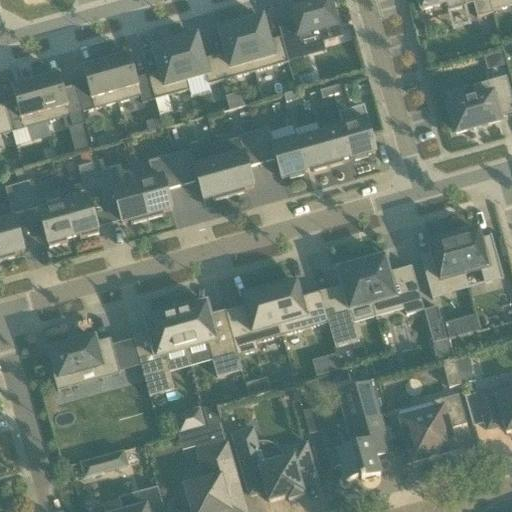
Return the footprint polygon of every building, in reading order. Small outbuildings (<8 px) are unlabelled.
[(477,20),(493,16),(492,14),(488,0),(417,0),(421,13),(445,6),(448,14),(466,9),(466,7),(473,5),(477,19),(477,20)] [(488,0),(492,14),(508,9),(505,0),(488,0)] [(278,28),(281,40),(286,56),(302,52),(299,40),(318,35),(321,45),(343,39),(338,24),(336,25),(329,1),(289,13),(292,24),(278,28)] [(262,20),(241,26),(254,74),(288,65),(286,56),(281,40),(269,43),(262,20)] [(424,25),(414,28),(417,39),(427,36),(424,25)] [(221,84),(254,74),(241,26),(220,32),(226,55),(214,59),(221,84)] [(196,39),(175,45),(186,83),(187,83),(206,78),(209,87),(221,84),(214,59),(203,62),(196,39)] [(189,93),(187,83),(186,83),(175,45),(154,51),(160,74),(148,77),(155,102),(189,93)] [(501,55),(484,59),(488,72),(504,67),(501,55)] [(141,99),(129,57),(106,64),(118,105),(141,99)] [(87,85),(75,88),(83,115),(118,105),(106,64),(82,70),(87,85)] [(83,115),(75,88),(63,92),(59,77),(36,84),(47,125),(71,119),(83,115)] [(487,84),(491,97),(448,109),(456,136),(500,124),(499,120),(511,115),(511,99),(506,79),(487,84)] [(16,104),(4,107),(12,135),(47,125),(36,84),(12,90),(16,104)] [(331,90),(334,98),(345,95),(343,87),(331,90)] [(334,98),(331,90),(320,93),(322,101),(334,98)] [(295,94),(284,97),(286,105),(297,102),(295,94)] [(0,138),(12,135),(4,107),(0,108),(0,138)] [(342,131),(343,131),(351,160),(350,160),(351,162),(354,161),(355,163),(368,159),(367,157),(375,155),(367,124),(369,123),(368,122),(366,122),(363,113),(364,113),(364,111),(341,118),(340,114),(338,115),(342,129),(341,129),(342,131)] [(146,124),(149,134),(160,131),(158,121),(146,124)] [(297,143),(297,142),(273,148),(268,131),(253,135),(262,166),(276,162),(281,181),(290,179),(290,181),(303,177),(303,175),(306,174),(306,172),(305,172),(297,144),(297,143)] [(350,160),(351,160),(343,131),(342,131),(320,137),(329,170),(345,165),(344,161),(350,160)] [(214,146),(230,199),(246,195),(246,193),(245,191),(254,189),(248,170),(262,166),(253,135),(214,146)] [(320,137),(297,143),(297,144),(305,172),(306,172),(312,171),(313,174),(329,170),(320,137)] [(174,157),(182,188),(198,184),(204,203),(212,200),(213,203),(212,203),(213,204),(230,199),(214,146),(174,157)] [(182,188),(174,157),(148,164),(153,182),(138,186),(148,222),(165,217),(163,214),(172,212),(167,192),(182,188)] [(92,166),(78,170),(86,197),(100,193),(95,176),(92,166)] [(95,176),(100,193),(105,210),(116,206),(122,226),(130,223),(131,227),(148,222),(138,186),(122,191),(117,170),(95,176)] [(18,187),(26,214),(39,210),(32,183),(18,187)] [(26,214),(18,187),(5,190),(12,217),(26,214)] [(73,240),(79,238),(80,242),(99,236),(89,200),(64,207),(73,240)] [(73,240),(64,207),(39,214),(49,250),(68,245),(67,241),(73,240)] [(0,263),(17,259),(16,258),(15,256),(24,253),(15,221),(0,225),(0,263)] [(473,231),(452,237),(464,277),(481,273),(484,286),(502,281),(502,282),(504,281),(491,237),(490,237),(491,242),(480,245),(477,233),(473,234),(472,232),(473,232),(473,231)] [(464,277),(452,237),(432,242),(433,244),(433,243),(434,245),(430,247),(433,258),(422,261),(421,257),(420,257),(432,302),(433,301),(433,300),(451,295),(447,282),(464,277)] [(361,266),(372,307),(401,299),(406,318),(424,313),(412,269),(388,275),(383,256),(365,261),(366,265),(362,266),(361,266)] [(351,313),(372,307),(361,266),(360,266),(361,267),(356,268),(355,264),(337,269),(342,288),(319,294),(328,326),(333,341),(357,335),(351,313)] [(282,338),(328,326),(319,294),(300,300),(296,285),(288,287),(287,283),(268,289),(282,338)] [(268,289),(249,294),(250,298),(242,300),(244,308),(251,331),(231,336),(238,359),(258,353),(256,346),(282,338),(268,289)] [(175,308),(174,308),(186,353),(208,347),(217,380),(242,373),(238,359),(225,313),(210,317),(206,306),(190,310),(189,305),(175,308)] [(148,335),(133,339),(149,399),(174,392),(165,359),(186,353),(174,308),(173,308),(173,309),(159,313),(161,319),(145,323),(148,335)] [(437,309),(424,313),(433,346),(446,342),(437,309)] [(58,394),(59,393),(58,391),(76,386),(77,389),(78,388),(75,377),(98,370),(101,382),(103,381),(102,379),(118,374),(119,377),(120,376),(110,341),(95,345),(94,341),(70,348),(69,344),(49,350),(56,373),(52,373),(58,394)] [(322,360),(326,375),(340,372),(335,356),(322,360)] [(455,363),(462,387),(475,383),(469,360),(455,363)] [(454,361),(442,364),(449,390),(462,387),(455,363),(454,361)] [(390,371),(375,375),(377,382),(392,378),(390,371)] [(386,420),(387,419),(377,382),(376,382),(376,383),(377,384),(339,394),(348,426),(354,448),(330,454),(334,470),(341,468),(346,483),(361,479),(362,482),(380,477),(375,459),(392,455),(389,446),(381,418),(386,417),(386,420)] [(256,383),(245,386),(248,398),(259,395),(256,383)] [(473,429),(485,425),(487,433),(504,428),(507,435),(511,433),(511,394),(498,398),(495,389),(477,394),(464,398),(473,429)] [(467,426),(459,397),(433,405),(435,413),(402,422),(413,465),(428,461),(429,463),(441,460),(440,457),(455,453),(450,431),(467,426)] [(221,425),(216,408),(203,412),(208,429),(221,425)] [(317,410),(303,413),(305,419),(318,415),(317,410)] [(203,427),(199,412),(187,415),(191,430),(203,427)] [(186,489),(187,492),(183,493),(181,497),(183,505),(187,508),(191,506),(192,511),(230,511),(226,497),(241,493),(227,445),(226,445),(221,425),(208,429),(198,432),(204,451),(196,454),(204,484),(186,489)] [(301,495),(304,494),(298,474),(314,469),(307,445),(281,453),(284,462),(261,469),(257,455),(259,451),(253,431),(233,437),(250,498),(266,494),(269,504),(288,499),(289,503),(303,499),(301,495)] [(106,459),(80,466),(84,481),(110,474),(106,459)] [(140,511),(136,511),(164,511),(160,494),(137,501),(140,511)]
